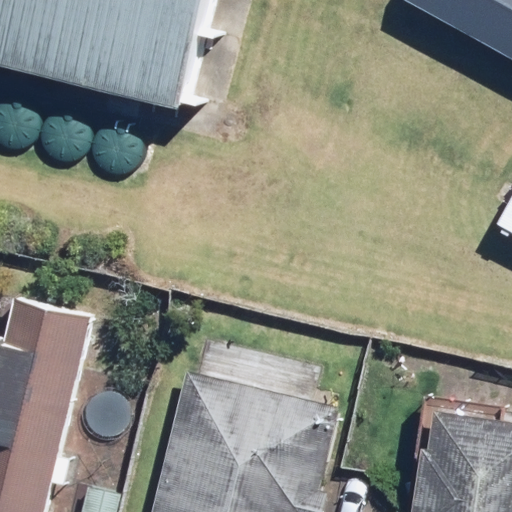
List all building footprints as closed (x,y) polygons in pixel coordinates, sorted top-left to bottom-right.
[(0,0),(0,59),(60,75),(208,111),(235,0),(0,0)] [(511,0),(406,0),(511,59),(511,0)] [(44,100),(40,93),(33,88),(25,85),(16,85),(9,88),(2,93),(0,95),(0,124),(4,130),(11,134),(20,136),(28,135),(36,131),(42,125),(46,117),(46,109),(44,100)] [(94,114),(89,107),(83,102),(75,99),(67,99),(60,102),(53,107),(49,113),(47,121),(47,128),(50,136),(55,142),(62,146),(70,148),(78,147),(86,143),(91,137),(95,130),(96,122),(94,114)] [(146,125),(141,118),(134,113),(126,110),(118,110),(110,113),(104,118),(99,124),(97,132),(97,140),(100,148),(106,155),(113,159),(121,161),(130,160),(138,156),(144,150),(147,142),(148,133),(146,125)] [(511,201),(496,229),(511,237),(511,201)] [(0,511),(54,511),(94,302),(21,289),(0,402),(0,511)] [(222,375),(197,369),(163,511),(335,511),(340,491),(327,488),(347,404),(300,393),(309,356),(231,338),(222,375)] [(511,511),(511,412),(441,408),(433,511),(511,511)] [(127,511),(134,487),(96,477),(86,511),(127,511)]
